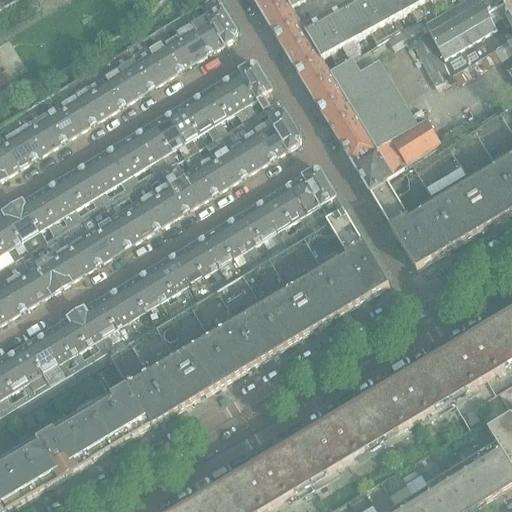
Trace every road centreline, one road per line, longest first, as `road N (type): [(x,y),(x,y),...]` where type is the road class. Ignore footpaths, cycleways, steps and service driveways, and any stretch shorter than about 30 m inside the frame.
road 1 (residential): [(139,511),(499,297)]
road 2 (residential): [(416,298),(56,511)]
road 3 (residential): [(416,298),(234,0)]
road 4 (unknown): [(372,225),(511,130)]
